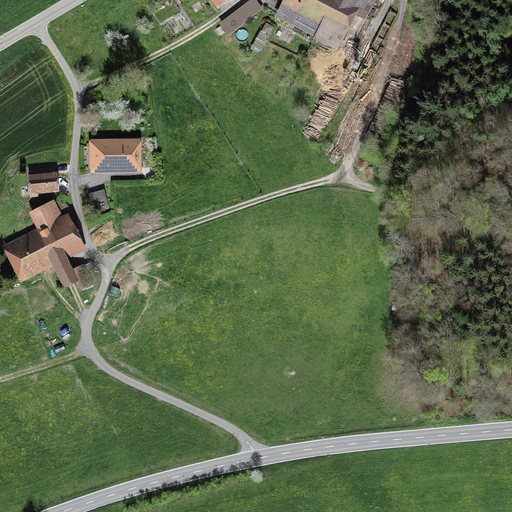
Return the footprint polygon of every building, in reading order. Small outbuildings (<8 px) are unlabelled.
[(212,0),(219,10),(232,0),(212,0)] [(255,0),(252,0),(220,23),(228,34),(263,9),(255,0)] [(287,0),(281,15),(347,45),(364,10),(375,15),(381,0),(287,0)] [(261,51),(273,26),(266,22),(254,47),(261,51)] [(88,141),(89,175),(141,173),(140,140),(88,141)] [(28,176),(31,196),(57,193),(55,174),(28,176)] [(103,190),(86,195),(92,213),(108,208),(103,190)] [(77,281),(82,290),(93,285),(84,265),(72,270),(67,260),(86,251),(68,214),(61,218),(53,202),(29,214),(37,230),(3,247),(20,283),(51,268),(61,289),(77,281)]
